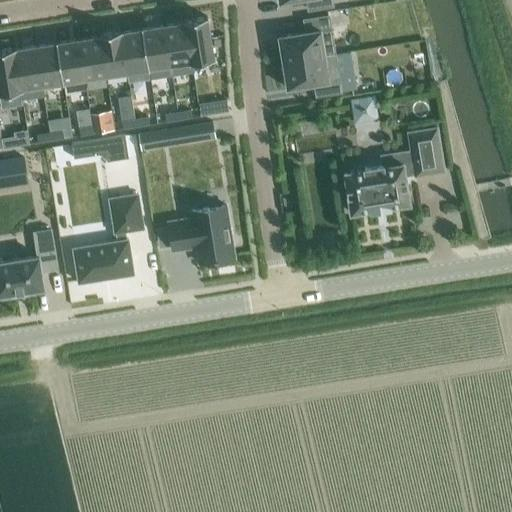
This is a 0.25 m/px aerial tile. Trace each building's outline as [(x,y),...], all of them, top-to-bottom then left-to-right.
[(279,0),(280,1),(289,0),(307,0),(309,9),(333,5),(332,0),(279,0)] [(306,31),(279,36),(280,41),(283,62),(325,55),(325,56),(335,54),(329,15),(310,18),(305,19),(306,31)] [(207,16),(184,20),(184,21),(185,21),(192,62),(193,62),(214,59),(207,16)] [(184,21),(164,24),(172,74),(194,70),(193,62),(192,62),(185,21),(184,21)] [(164,24),(143,28),(151,77),(172,74),(164,24)] [(122,31),(121,31),(128,71),(127,71),(129,81),(151,77),(143,28),(122,31)] [(121,31),(100,34),(108,74),(127,71),(128,71),(121,31)] [(100,34),(80,37),(88,77),(108,74),(100,34)] [(80,37),(58,40),(65,81),(88,77),(80,37)] [(58,40),(36,44),(43,84),(65,81),(58,40)] [(14,45),(0,47),(0,93),(21,90),(14,45)] [(16,48),(15,49),(21,89),(22,98),(45,94),(43,85),(42,85),(36,45),(16,48)] [(325,55),(283,62),(288,87),(315,83),(317,95),(341,91),(339,79),(335,54),(325,56),(325,55)] [(362,111),(384,106),(377,79),(355,84),(362,111)] [(227,99),(199,102),(201,115),(229,110),(227,99)] [(133,106),(120,109),(122,120),(135,118),(133,106)] [(191,109),(178,111),(179,119),(192,117),(191,109)] [(111,110),(92,113),(95,132),(114,129),(111,110)] [(178,111),(165,113),(166,121),(179,119),(178,111)] [(148,116),(135,118),(136,126),(149,124),(148,116)] [(135,118),(122,120),(123,128),(136,126),(135,118)] [(213,121),(139,133),(142,149),(215,137),(213,121)] [(93,125),(80,127),(81,135),(94,133),(93,125)] [(346,171),(344,171),(345,173),(351,210),(350,210),(351,212),(353,211),(371,208),(371,210),(390,207),(390,205),(408,202),(408,203),(410,202),(410,200),(406,174),(415,173),(415,175),(444,170),(437,127),(408,131),(411,149),(400,151),(401,162),(383,165),(383,164),(365,167),(365,168),(346,171)] [(63,130),(50,132),(51,140),(64,137),(63,130)] [(50,132),(37,134),(38,142),(51,140),(50,132)] [(125,134),(72,143),(74,158),(106,153),(107,161),(129,158),(125,134)] [(30,135),(17,137),(18,145),(31,143),(30,135)] [(24,156),(0,160),(0,185),(28,181),(24,156)] [(511,185),(511,177),(507,178),(475,185),(469,186),(471,194),(477,193),(492,189),(509,186),(511,185)] [(118,240),(73,247),(79,281),(98,278),(134,273),(129,238),(126,238),(125,231),(144,228),(138,193),(109,198),(115,232),(117,232),(118,240)] [(192,217),(169,221),(173,249),(189,247),(189,245),(196,243),(199,262),(235,256),(226,204),(191,210),(192,217)] [(38,255),(0,260),(0,293),(14,291),(14,292),(28,290),(28,289),(44,286),(42,271),(58,268),(55,248),(37,251),(38,255)]
